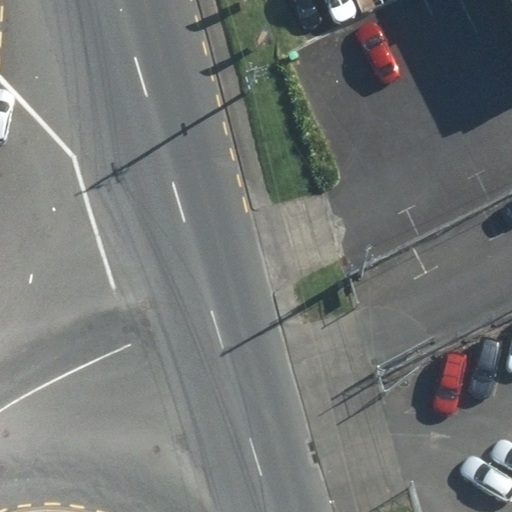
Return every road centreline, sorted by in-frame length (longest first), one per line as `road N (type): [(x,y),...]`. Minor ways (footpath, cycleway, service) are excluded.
road 1 (tertiary): [(202,294),(116,0)]
road 2 (secondary): [(0,413),(124,348),(202,294)]
road 3 (secondary): [(272,511),(202,294)]
